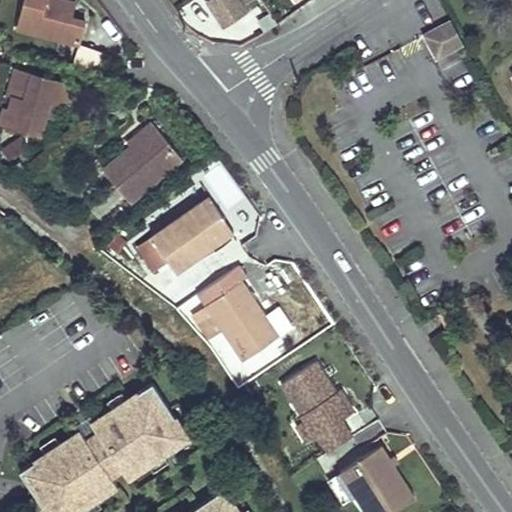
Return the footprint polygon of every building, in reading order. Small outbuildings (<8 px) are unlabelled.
[(25,0),(19,29),(81,45),(87,23),(73,18),(76,4),(62,0),(58,0),(57,5),(47,2),(47,0),(25,0)] [(247,9),(243,3),(247,0),(210,0),(226,23),(247,9)] [(451,22),(423,36),(436,59),(463,45),(451,22)] [(36,73),(18,67),(10,95),(16,96),(12,108),(6,107),(2,124),(41,136),(51,103),(65,108),(65,107),(69,92),(71,84),(45,76),(44,81),(34,78),(36,73)] [(78,94),(69,92),(65,107),(73,109),(78,94)] [(157,126),(153,122),(129,142),(133,146),(157,126)] [(183,159),(157,126),(133,146),(105,169),(131,201),(183,159)] [(233,230),(210,194),(151,234),(175,269),(233,230)] [(245,277),(238,266),(198,294),(205,305),(222,329),(243,361),(279,336),(254,300),(249,293),(241,280),(245,277)] [(254,289),(249,293),(254,300),(259,296),(254,289)] [(205,305),(192,314),(209,339),(222,329),(205,305)] [(450,309),(441,314),(450,331),(459,326),(450,309)] [(334,392),(315,360),(280,383),(303,418),(314,435),(316,434),(327,452),(350,436),(340,419),(348,413),(334,392)] [(190,436),(153,381),(92,422),(98,431),(88,438),(81,429),(20,470),(43,504),(50,500),(57,511),(76,511),(118,484),(112,475),(123,468),(129,477),(190,436)] [(259,389),(254,381),(242,390),(247,398),(259,389)] [(334,392),(348,413),(354,410),(340,388),(334,392)] [(314,435),(303,418),(295,424),(306,441),(314,435)] [(385,456),(378,445),(338,472),(364,511),(390,511),(413,497),(391,465),(385,456)] [(391,453),(385,456),(391,465),(396,461),(391,453)] [(243,511),(227,486),(193,510),(194,511),(243,511)] [(48,511),(57,511),(50,500),(43,504),(48,511)]
